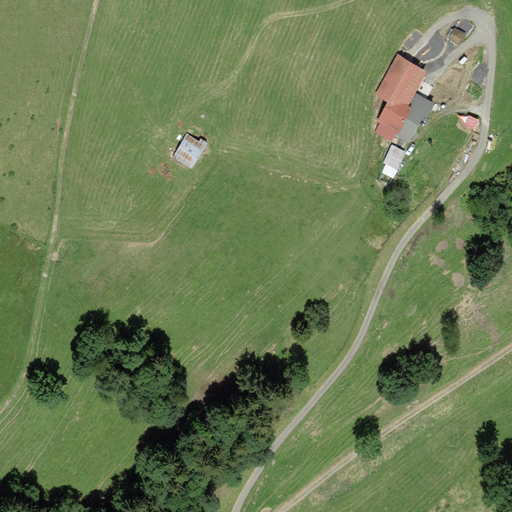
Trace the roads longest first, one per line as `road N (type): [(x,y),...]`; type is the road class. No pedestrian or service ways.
road 1 (unclassified): [(235,511),(255,474),(351,355),(408,236),(478,154),(489,28),(466,13),(423,39)]
road 2 (track): [(96,0),(54,181),(33,332),(23,374),(0,410)]
road 3 (track): [(282,511),(511,347)]
